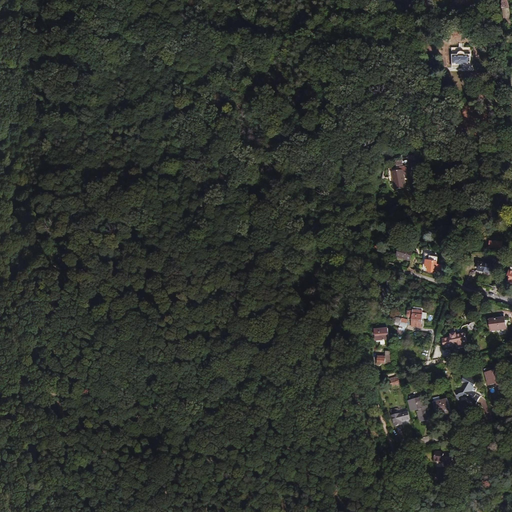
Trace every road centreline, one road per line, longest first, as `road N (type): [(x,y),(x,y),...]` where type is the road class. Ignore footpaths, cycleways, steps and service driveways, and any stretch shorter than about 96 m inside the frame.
road 1 (track): [(0,140),(21,147),(181,133),(246,103),(246,72),(257,57),(384,1),(396,50),(387,139),(377,155)]
road 2 (track): [(58,391),(194,412),(289,411),(369,382)]
road 3 (track): [(377,155),(315,257),(325,266),(370,265)]
road 4 (track): [(369,382),(511,349)]
road 5 (residential): [(511,300),(370,265)]
road 6 (track): [(369,382),(413,511)]
road 7 (track): [(58,391),(104,511)]
road 8 (residential): [(393,451),(511,419)]
